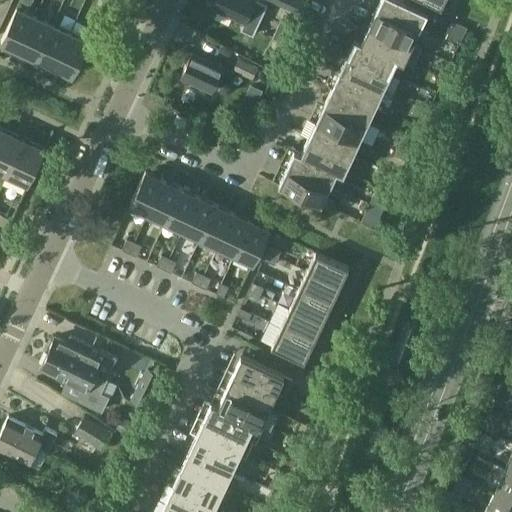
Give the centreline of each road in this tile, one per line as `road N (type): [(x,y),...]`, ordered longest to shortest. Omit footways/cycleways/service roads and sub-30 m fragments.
road 1 (residential): [(118,511),(203,335),(42,264)]
road 2 (tertiary): [(391,511),(511,195)]
road 3 (residential): [(112,117),(233,167),(252,164),(332,0)]
road 4 (residential): [(42,264),(112,117)]
road 5 (residential): [(112,117),(166,0)]
